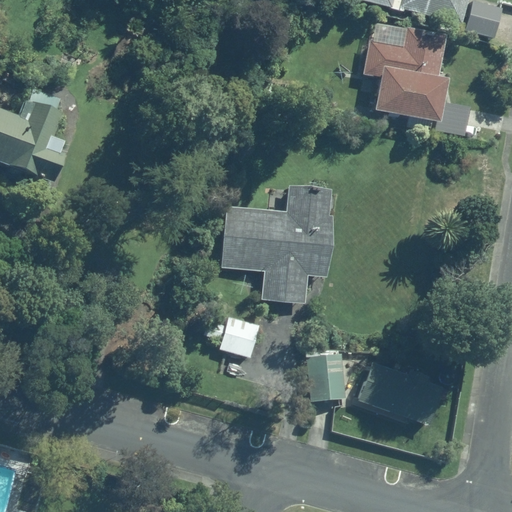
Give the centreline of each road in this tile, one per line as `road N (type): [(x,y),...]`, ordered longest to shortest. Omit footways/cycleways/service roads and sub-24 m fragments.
road 1 (residential): [(0,402),(260,473)]
road 2 (residential): [(479,511),(511,316)]
road 3 (residential): [(260,473),(412,511)]
